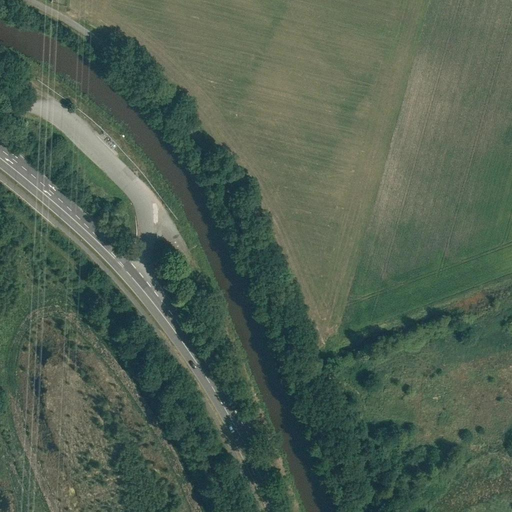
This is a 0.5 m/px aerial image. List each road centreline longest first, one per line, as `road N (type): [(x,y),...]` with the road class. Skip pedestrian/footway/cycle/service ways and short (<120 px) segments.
road 1 (unclassified): [(23,0),(105,46),(151,85),(217,167),(249,226),(357,511)]
road 2 (primary): [(0,156),(78,224),(173,331),(208,379),(275,511)]
road 3 (track): [(234,511),(167,380),(100,291),(0,204)]
